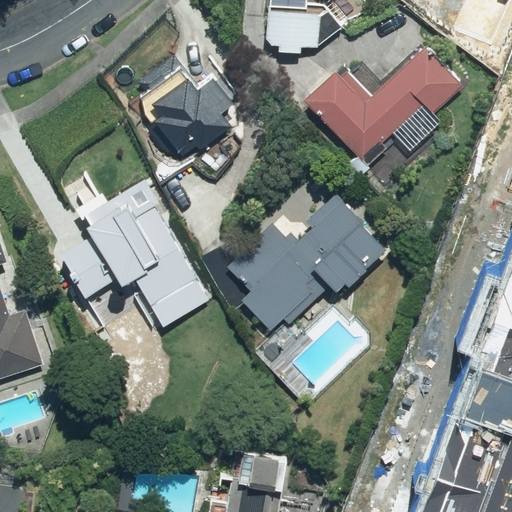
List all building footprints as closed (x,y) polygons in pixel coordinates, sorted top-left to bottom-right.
[(268,0),(269,7),(265,6),(263,41),(278,41),(277,50),(299,51),(299,44),(318,45),(318,43),(340,27),(326,6),(319,11),(319,9),(306,8),(306,0),(268,0)] [(333,67),(302,96),(367,164),(387,146),(381,140),(423,101),(432,111),(461,84),(422,43),(370,92),(345,65),(338,72),(333,67)] [(197,81),(172,51),(137,79),(145,88),(128,102),(174,159),(195,142),(198,146),(229,121),(219,109),(231,99),(209,71),(197,81)] [(386,243),(333,190),(307,217),(311,220),(299,232),(293,226),(289,231),(272,214),(222,263),(248,289),(239,298),(271,330),(283,317),(290,324),(329,286),(333,290),(343,280),(346,283),(366,264),(365,264),(386,243)] [(123,211),(57,248),(82,292),(131,264),(153,302),(162,297),(165,302),(177,296),(174,290),(196,278),(158,211),(132,225),(123,211)] [(0,377),(44,362),(25,308),(10,313),(0,285),(0,259),(6,258),(0,238),(0,377)] [(511,511),(511,247),(412,511),(511,511)] [(287,454),(242,449),(238,479),(228,478),(223,511),(267,511),(271,484),(282,486),(287,454)]
